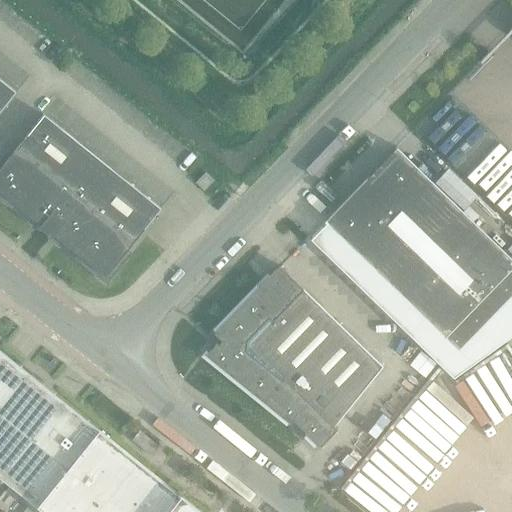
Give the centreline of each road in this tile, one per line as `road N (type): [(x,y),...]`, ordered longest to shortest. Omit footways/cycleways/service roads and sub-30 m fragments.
road 1 (unclassified): [(102,354),(450,0)]
road 2 (unclassified): [(102,354),(295,511)]
road 3 (unclassified): [(102,354),(0,271)]
